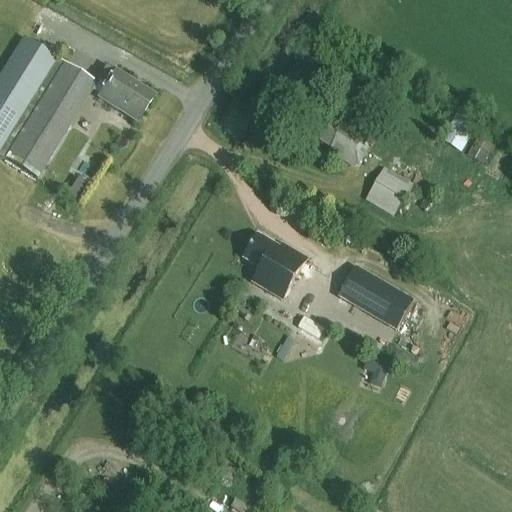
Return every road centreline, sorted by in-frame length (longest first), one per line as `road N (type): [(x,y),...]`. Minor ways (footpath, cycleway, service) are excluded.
road 1 (unclassified): [(0,422),(267,0)]
road 2 (track): [(186,127),(220,154),(257,215),(341,269)]
